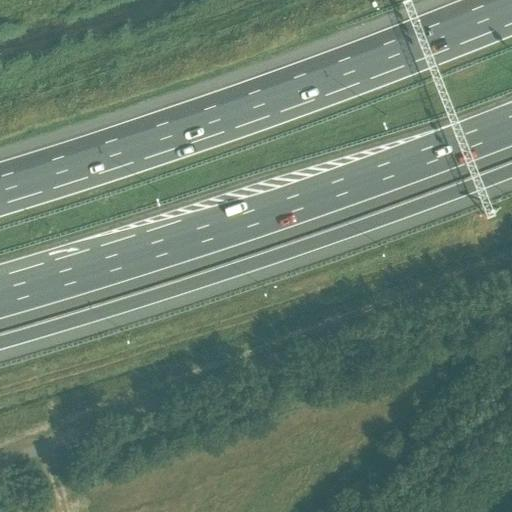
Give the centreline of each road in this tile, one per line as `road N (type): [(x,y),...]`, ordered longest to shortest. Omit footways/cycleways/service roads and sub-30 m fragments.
road 1 (unclassified): [(0,461),(511,267)]
road 2 (motorway): [(511,6),(302,89),(0,188)]
road 3 (motorway): [(0,342),(299,250),(511,169)]
road 4 (motorway): [(0,291),(182,242),(511,123)]
